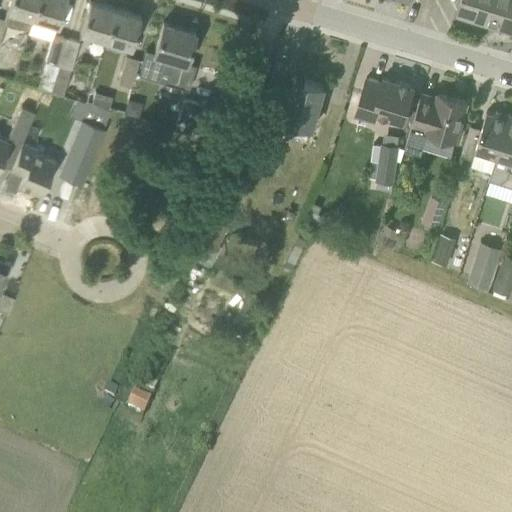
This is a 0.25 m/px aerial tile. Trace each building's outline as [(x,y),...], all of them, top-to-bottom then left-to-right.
[(0,16),(0,36),(5,22),(29,29),(32,17),(37,0),(9,0),(4,18),(0,16)] [(58,24),(65,0),(37,0),(32,17),(58,24)] [(105,39),(114,7),(92,0),(88,0),(79,31),(105,39)] [(486,22),(492,0),(460,0),(457,13),(486,22)] [(511,0),(492,0),(486,22),(511,30),(511,0)] [(130,47),(140,14),(114,7),(105,39),(130,47)] [(188,88),(195,64),(186,61),(195,31),(163,21),(153,53),(169,58),(162,81),(188,88)] [(58,65),(66,37),(53,33),(44,60),(58,65)] [(50,89),(63,93),(79,41),(66,37),(58,65),(50,89)] [(132,81),(138,63),(139,59),(125,55),(117,83),(130,87),(132,81)] [(321,126),(328,103),(320,100),(324,85),(295,76),(286,107),(272,104),(264,131),(279,135),(283,118),(312,126),(313,123),(321,126)] [(414,85),(383,76),(382,81),(366,77),(355,113),(375,119),(377,112),(404,120),(414,85)] [(467,101),(438,92),(437,97),(421,92),(404,148),(420,153),(422,146),(450,154),(455,139),(456,139),(467,101)] [(57,95),(51,109),(77,120),(83,107),(57,95)] [(190,133),(198,103),(183,98),(174,128),(190,133)] [(21,105),(7,140),(9,140),(20,145),(21,142),(26,129),(34,111),(21,105)] [(510,114),(495,109),(494,113),(487,110),(481,128),(471,125),(462,154),(474,158),(477,149),(496,156),(497,153),(510,114)] [(489,179),(498,182),(508,176),(509,169),(511,169),(511,114),(510,114),(497,153),(489,179)] [(82,116),(58,172),(60,172),(80,181),(104,126),(83,117),(82,116)] [(0,161),(9,140),(0,136),(0,161)] [(44,191),(49,180),(46,179),(55,159),(33,150),(34,147),(21,142),(20,145),(10,169),(23,174),(18,186),(26,189),(27,187),(41,192),(42,190),(44,191)] [(399,144),(381,142),(376,179),(377,179),(393,182),(394,182),(399,144)] [(377,179),(376,187),(392,189),(393,182),(377,179)] [(433,195),(425,221),(438,225),(447,199),(433,195)] [(216,249),(233,216),(217,208),(200,240),(216,249)] [(311,208),(305,220),(319,226),(324,214),(311,208)] [(385,223),(377,240),(390,246),(395,237),(398,230),(385,223)] [(488,288),(498,260),(476,253),(466,281),(488,288)] [(492,289),(510,295),(511,288),(511,257),(503,255),(492,289)] [(0,288),(11,262),(0,257),(0,288)] [(0,299),(0,309),(5,311),(7,312),(13,297),(12,296),(3,292),(0,299)] [(135,390),(127,406),(144,414),(152,398),(135,390)]
